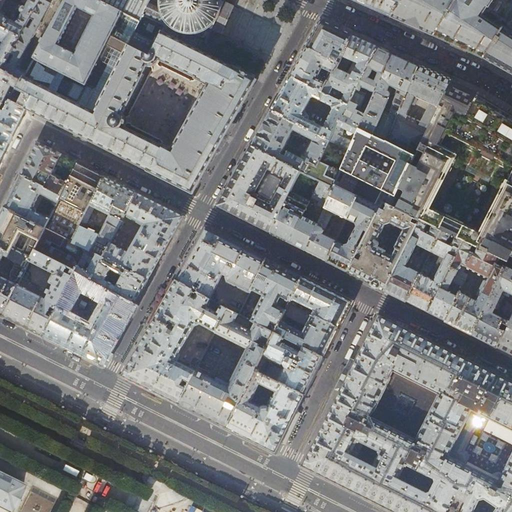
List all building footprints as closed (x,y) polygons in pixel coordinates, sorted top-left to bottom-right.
[(0,0),(0,26),(19,36),(40,0),(0,0)] [(40,0),(19,36),(2,70),(21,81),(24,77),(26,73),(16,67),(34,34),(35,34),(41,23),(41,22),(52,0),(40,0)] [(162,31),(157,41),(136,31),(141,20),(140,20),(100,0),(66,0),(45,39),(40,37),(30,56),(34,59),(58,71),(49,90),(24,77),(21,81),(16,91),(23,94),(18,105),(26,109),(118,155),(149,170),(148,171),(193,193),(216,151),(219,152),(226,140),(235,124),(232,123),(256,81),(254,79),(255,76),(238,67),(237,69),(231,66),(199,50),(203,41),(203,40),(194,36),(189,45),(162,31)] [(100,0),(140,20),(143,14),(150,0),(100,0)] [(203,40),(205,41),(211,29),(221,33),(234,6),(224,1),(224,0),(150,0),(143,14),(166,24),(162,31),(189,45),(194,36),(203,40)] [(352,0),(376,11),(391,17),(400,0),(352,0)] [(411,26),(434,36),(455,0),(400,0),(391,17),(411,26)] [(466,51),(483,58),(502,29),(481,16),(487,7),(488,8),(493,0),(458,0),(457,1),(455,0),(434,36),(466,51)] [(313,36),(306,48),(338,65),(351,36),(336,29),(321,22),(314,34),(313,36)] [(0,68),(2,70),(19,36),(0,26),(0,68)] [(499,67),(511,74),(511,32),(503,27),(502,29),(483,58),(499,67)] [(322,92),(348,105),(378,47),(363,41),(351,36),(338,65),(333,73),(327,83),(322,92)] [(386,142),(419,66),(406,60),(384,50),(378,47),(348,105),(330,141),(329,144),(347,154),(358,128),(386,142)] [(299,62),(290,77),(322,92),(327,83),(318,78),(323,68),(333,73),(338,65),(306,48),(299,62)] [(418,151),(452,82),(453,81),(438,74),(419,66),(386,142),(415,156),(418,151)] [(0,119),(10,101),(16,91),(21,81),(2,70),(0,68),(0,119)] [(348,105),(322,92),(290,77),(281,92),(271,110),(330,141),(348,105)] [(511,113),(509,112),(478,94),(452,82),(418,151),(424,154),(417,168),(410,165),(399,190),(404,193),(396,209),(420,221),(442,231),(451,235),(457,238),(464,242),(507,262),(510,264),(511,259),(511,113)] [(14,133),(26,109),(18,105),(10,101),(0,119),(0,156),(1,158),(14,133)] [(329,144),(330,141),(271,110),(261,128),(251,146),(301,172),(306,161),(317,167),(320,162),(329,144)] [(340,172),(333,188),(306,250),(328,262),(348,272),(382,203),(391,207),(399,190),(410,165),(415,156),(386,142),(358,128),(347,154),(340,172)] [(28,160),(21,175),(61,195),(77,163),(60,154),(37,143),(28,160)] [(244,220),(270,233),(301,172),(251,146),(235,175),(218,206),(244,220)] [(340,172),(320,162),(317,167),(306,161),(301,172),(333,188),(340,172)] [(91,170),(77,163),(61,195),(57,203),(54,210),(51,208),(48,214),(51,215),(49,220),(45,228),(66,239),(71,241),(104,177),(91,170)] [(286,241),(306,250),(333,188),(301,172),(270,233),(286,241)] [(13,190),(5,208),(45,228),(49,220),(33,212),(32,209),(39,196),(42,195),(57,203),(61,195),(21,175),(13,190)] [(119,184),(104,177),(71,241),(74,243),(77,238),(85,243),(83,247),(86,249),(91,251),(102,228),(95,224),(93,227),(85,222),(93,206),(110,215),(114,206),(126,212),(136,193),(119,184)] [(134,270),(135,270),(134,273),(148,280),(166,248),(183,217),(136,193),(126,212),(114,206),(110,215),(102,228),(91,251),(96,254),(104,258),(131,272),(133,267),(134,268),(134,269),(134,270)] [(391,207),(382,203),(348,272),(366,281),(384,290),(420,221),(396,209),(391,207)] [(0,216),(0,247),(9,252),(12,247),(31,257),(35,250),(45,228),(5,208),(0,216)] [(442,231),(420,221),(384,290),(396,296),(406,301),(420,274),(406,267),(417,245),(425,249),(422,255),(428,258),(431,252),(442,231)] [(47,328),(43,336),(69,349),(100,364),(101,365),(101,364),(105,357),(122,326),(135,304),(92,279),(95,274),(87,270),(96,254),(91,251),(86,249),(78,264),(72,256),(50,246),(52,242),(62,247),(66,239),(45,228),(35,250),(68,266),(72,269),(75,270),(47,328)] [(185,263),(176,280),(215,302),(218,293),(214,292),(223,274),(227,276),(226,277),(227,282),(249,293),(251,290),(267,259),(242,247),(205,228),(185,263)] [(415,306),(428,312),(451,268),(464,242),(457,238),(454,244),(448,241),(451,235),(442,231),(431,252),(440,257),(429,279),(427,278),(431,269),(425,266),(420,274),(406,301),(415,306)] [(457,297),(458,298),(446,321),(457,326),(472,334),(507,262),(464,242),(451,268),(457,271),(455,275),(465,281),(457,297)] [(0,314),(3,316),(6,308),(25,271),(29,261),(31,257),(12,247),(9,252),(0,247),(0,314)] [(3,316),(43,336),(47,328),(75,270),(72,269),(69,274),(65,272),(68,266),(35,250),(31,257),(29,261),(35,264),(35,265),(44,270),(45,269),(53,273),(49,282),(45,291),(37,287),(38,286),(38,285),(38,284),(26,278),(28,273),(25,271),(6,308),(3,316)] [(142,291),(148,280),(134,273),(131,272),(104,258),(95,274),(92,279),(135,304),(142,291)] [(279,323),(289,303),(302,277),(284,268),(267,259),(251,290),(263,295),(250,321),(274,333),(279,323)] [(486,341),(497,347),(511,315),(511,305),(510,304),(509,304),(508,305),(508,306),(506,306),(505,307),(505,308),(505,310),(504,313),(504,314),(504,315),(504,316),(502,319),(492,314),(503,291),(511,295),(511,264),(510,264),(507,262),(472,334),(486,341)] [(436,316),(446,321),(458,298),(457,297),(465,281),(455,275),(457,271),(451,268),(428,312),(436,316)] [(321,286),(302,277),(289,303),(310,314),(338,328),(344,316),(351,302),(321,286)] [(150,389),(179,405),(181,401),(184,396),(199,365),(202,360),(196,357),(192,358),(188,367),(175,360),(194,325),(200,323),(215,332),(227,309),(215,302),(176,280),(154,319),(127,367),(125,372),(123,375),(123,376),(127,378),(150,389)] [(205,417),(227,428),(231,420),(255,371),(274,333),(250,321),(227,309),(215,332),(248,348),(228,387),(208,376),(210,371),(199,365),(184,396),(181,401),(179,405),(205,417)] [(331,343),(338,328),(310,314),(300,334),(279,323),(274,333),(284,337),(288,340),(323,357),(331,343)] [(340,391),(302,466),(334,482),(393,511),(462,511),(477,482),(511,504),(511,382),(474,363),(378,315),(364,344),(340,391)] [(511,354),(511,315),(497,347),(511,354)] [(321,362),(323,357),(288,340),(286,345),(281,342),(284,337),(274,333),(255,371),(259,373),(266,358),(280,365),(279,367),(279,369),(280,371),(281,373),(278,382),(304,395),(321,362)] [(255,371),(231,420),(227,428),(256,443),(274,452),(275,452),(276,451),(278,447),(280,443),(292,419),(304,395),(278,382),(259,373),(255,371)] [(7,510),(9,511),(11,507),(13,505),(14,503),(13,502),(19,491),(19,492),(22,487),(21,486),(23,482),(22,482),(21,482),(20,482),(11,478),(12,477),(10,476),(10,477),(1,472),(0,471),(0,505),(7,509),(8,510),(7,510)] [(511,511),(511,504),(477,482),(462,511),(511,511)]
